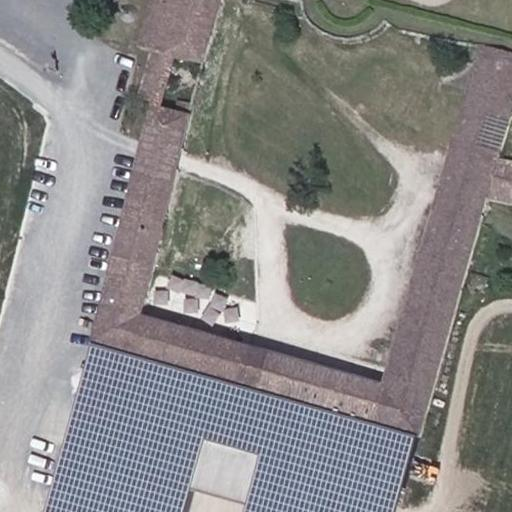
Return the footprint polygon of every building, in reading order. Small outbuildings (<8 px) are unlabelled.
[(184,163),(219,0),(149,0),(139,42),(151,47),(141,85),(139,98),(147,101),(92,342),(427,430),(493,203),(511,208),(511,160),(504,158),(511,134),(511,50),(489,45),(390,379),(150,316),(180,183),(184,163)] [(392,482),(406,430),(112,353),(98,405),(392,482)] [(94,417),(83,457),(182,484),(188,486),(199,445),(94,417)] [(184,511),(191,488),(59,454),(43,511),(184,511)] [(281,511),(246,503),(243,511),(281,511)]
